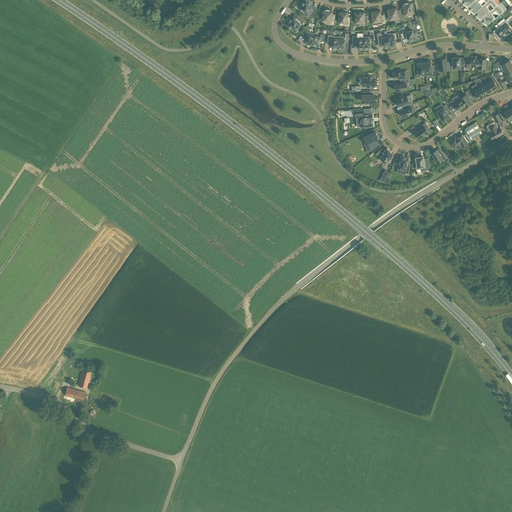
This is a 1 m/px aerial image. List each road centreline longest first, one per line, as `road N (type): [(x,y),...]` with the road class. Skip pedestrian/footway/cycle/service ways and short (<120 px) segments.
road 1 (primary): [(58,0),(335,206),(455,313),(511,377)]
road 2 (unclassified): [(181,461),(222,370),(280,301),(437,184)]
road 3 (residential): [(511,92),(475,107),(432,142),(405,146),(384,125),(383,60)]
road 4 (unclassified): [(0,387),(56,403),(107,438),(181,461)]
road 5 (residential): [(383,60),(332,61),(288,50),(274,26),(289,0)]
